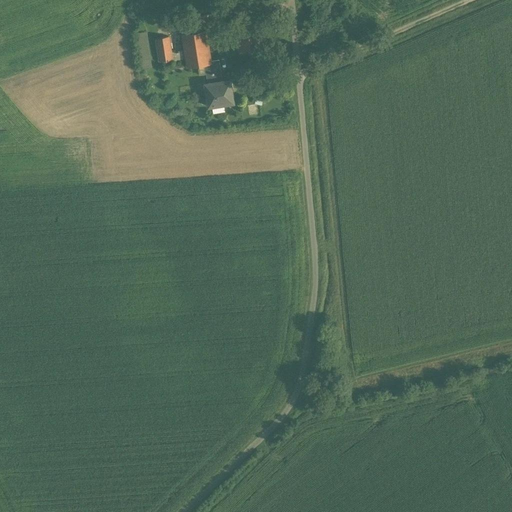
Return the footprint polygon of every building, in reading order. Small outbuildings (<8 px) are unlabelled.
[(259,23),(235,26),(239,51),(263,48),(259,23)] [(206,31),(182,35),(185,50),(186,58),(187,67),(205,64),(211,63),(211,60),(206,31)] [(169,36),(157,38),(161,62),(186,58),(185,50),(171,53),(169,36)] [(149,44),(138,46),(143,74),(153,72),(149,44)] [(219,59),(211,60),(211,63),(205,64),(208,84),(205,84),(209,106),(234,102),(230,80),(223,82),(219,59)] [(153,73),(143,75),(144,86),(155,84),(153,73)]
